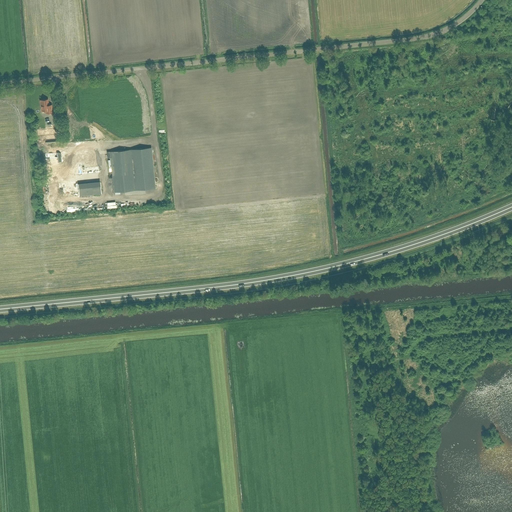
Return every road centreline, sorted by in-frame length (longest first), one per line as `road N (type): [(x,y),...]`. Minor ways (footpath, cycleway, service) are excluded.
road 1 (trunk): [(0,309),(274,279),(411,245),(511,206)]
road 2 (unclassified): [(0,82),(420,37),(481,0)]
